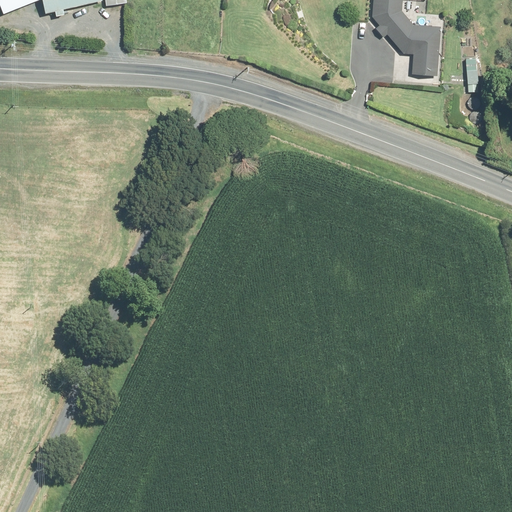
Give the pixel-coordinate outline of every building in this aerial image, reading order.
[(38,0),(0,0),(0,12),(1,15),(39,2),(38,0)] [(40,0),(43,14),(53,12),(54,16),(61,14),(61,10),(101,2),(100,0),(40,0)] [(411,55),(410,75),(436,76),(438,27),(410,26),(400,12),(400,0),(371,0),(371,19),(377,26),(373,28),(382,38),(385,35),(401,54),(411,55)] [(466,85),(467,85),(467,93),(476,93),(476,85),(478,85),(478,58),(465,58),(466,85)] [(479,96),(468,97),(470,125),(481,124),(479,96)]
